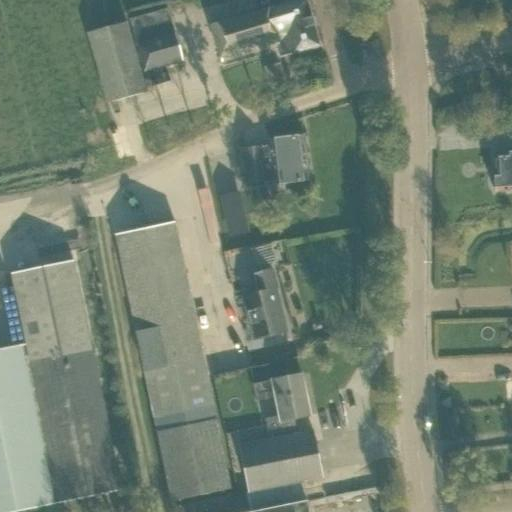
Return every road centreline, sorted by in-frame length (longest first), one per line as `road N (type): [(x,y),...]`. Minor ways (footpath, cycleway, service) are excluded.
road 1 (secondary): [(424,511),(411,355),(410,68)]
road 2 (residential): [(92,187),(158,511)]
road 3 (unclassified): [(92,187),(348,84)]
